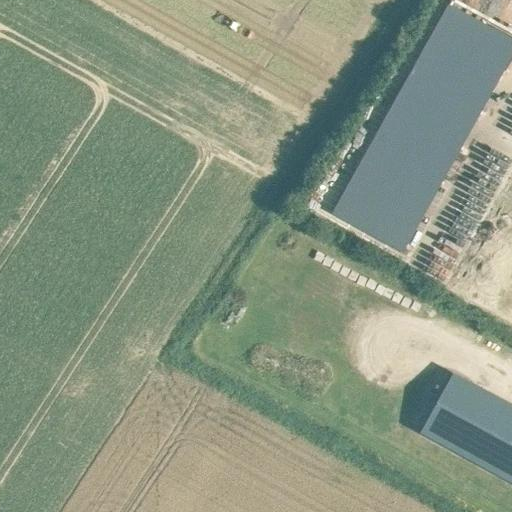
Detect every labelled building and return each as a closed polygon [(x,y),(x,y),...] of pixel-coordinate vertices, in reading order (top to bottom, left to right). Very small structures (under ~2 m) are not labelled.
[(511,191),(496,224),(511,231),(511,191)] [(479,227),(491,209),(479,201),(467,220),(479,227)] [(451,239),(435,261),(453,274),(470,252),(451,239)] [(473,263),(465,279),(486,289),(494,273),(473,263)] [(511,483),(511,406),(453,375),(421,434),(511,483)]
